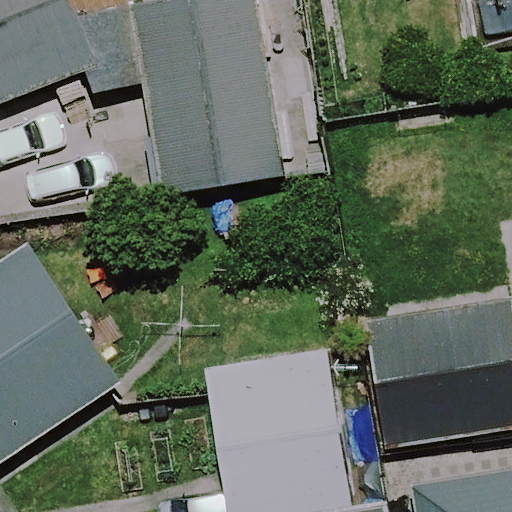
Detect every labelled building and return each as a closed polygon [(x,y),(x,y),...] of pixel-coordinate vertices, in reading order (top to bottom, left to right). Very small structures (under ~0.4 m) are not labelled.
[(98,0),(0,0),(0,117),(17,112),(22,128),(124,95),(162,212),(286,171),(230,0),(168,0),(105,21),(98,0)] [(511,0),(440,0),(453,73),(511,63),(511,0)] [(16,246),(0,256),(0,467),(113,393),(98,371),(117,359),(71,288),(52,300),(16,246)] [(412,456),(511,441),(511,330),(508,304),(356,327),(376,462),(412,456)] [(376,462),(340,467),(323,356),(197,375),(217,511),(365,511),(378,510),(419,504),(412,456),(376,462)]
